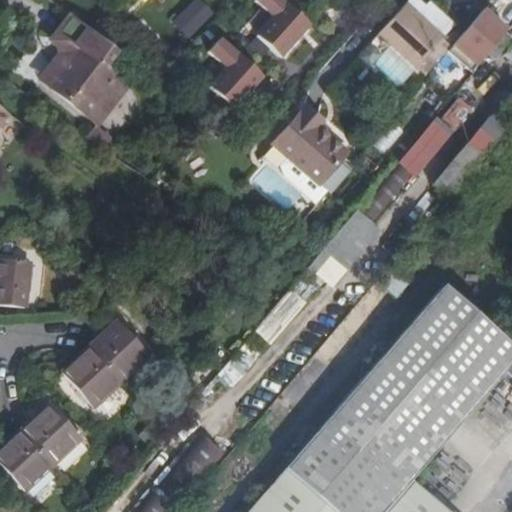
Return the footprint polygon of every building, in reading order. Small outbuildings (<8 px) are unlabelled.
[(240,29),(278,63),(311,27),(281,0),(253,0),(251,3),(258,9),(240,29)] [(419,14),(426,6),(418,0),(409,0),(407,2),(419,14)] [(418,67),(443,40),(454,25),(429,3),(426,6),(419,14),(407,2),(379,34),(416,69),(418,67)] [(208,22),(193,6),(176,23),(192,38),(208,22)] [(464,33),(488,54),(508,30),(484,10),(464,33)] [(82,116),(113,77),(101,67),(114,49),(69,14),(54,34),(75,49),(45,87),(82,116)] [(36,80),(45,87),(75,49),(54,34),(49,40),(57,46),(57,54),(36,80)] [(231,113),(264,79),(220,38),(204,55),(215,66),(199,82),(231,113)] [(428,76),(452,48),(443,40),(418,67),(428,76)] [(19,70),(35,80),(50,56),(34,47),(19,70)] [(82,116),(94,125),(124,86),(113,77),(82,116)] [(0,128),(10,116),(0,108),(0,128)] [(289,158),(320,184),(347,153),(319,129),(323,123),(305,108),(274,145),(289,158)] [(87,139),(99,148),(108,136),(94,125),(84,137),(87,139)] [(320,184),(289,158),(282,167),(286,177),(309,197),(319,205),(329,192),(320,184)] [(0,307),(25,311),(31,265),(0,261),(0,307)] [(392,271),(379,286),(392,297),(394,299),(407,283),(392,271)] [(379,286),(376,283),(279,399),(293,410),(392,297),(379,286)] [(511,361),(511,346),(441,287),(251,511),(448,511),(412,480),(511,361)] [(119,324),(63,376),(94,410),(150,357),(119,324)] [(243,344),(218,379),(233,389),(257,353),(243,344)] [(51,407),(0,455),(0,465),(25,493),(82,440),(51,407)]
